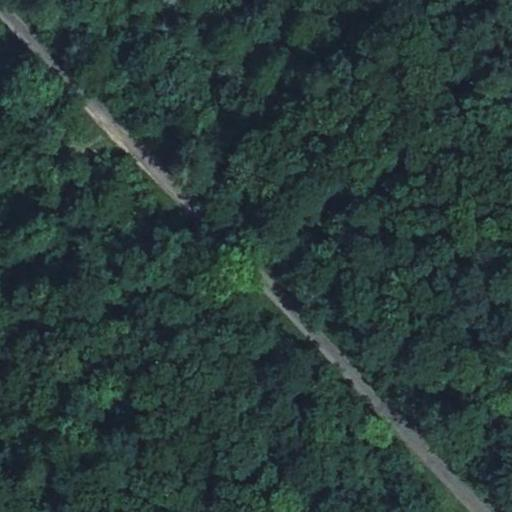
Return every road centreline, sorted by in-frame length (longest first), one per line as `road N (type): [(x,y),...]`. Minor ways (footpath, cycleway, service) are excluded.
road 1 (track): [(495,511),(150,148)]
road 2 (track): [(98,95),(4,0)]
